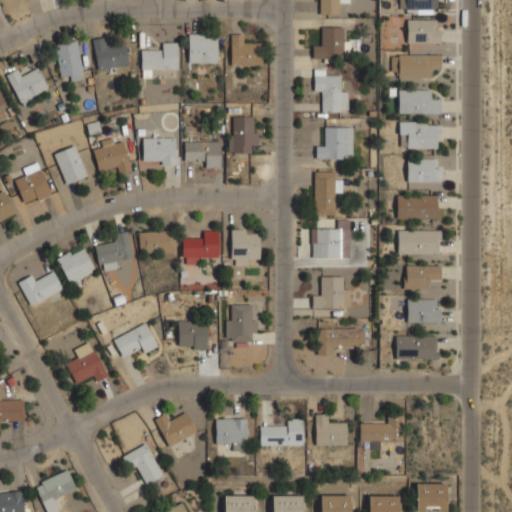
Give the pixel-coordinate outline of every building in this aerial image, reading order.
[(318,0),(318,15),(340,15),(340,0),(318,0)] [(401,0),(401,12),(437,12),(437,0),(401,0)] [(408,48),(441,48),(441,18),(408,18),(408,48)] [(314,45),(314,57),(351,57),(351,37),(343,37),(343,26),(323,26),(323,45),(314,45)] [(219,63),(219,34),(188,34),(188,63),(219,63)] [(231,65),(262,65),(262,44),(242,44),(242,34),(231,34),(231,65)] [(97,70),(129,65),(126,44),(104,47),(103,37),(93,39),(97,70)] [(79,41),(56,43),(60,77),(70,76),(70,80),(84,79),(79,41)] [(178,42),(160,42),(160,51),(142,51),(142,76),(151,76),(151,69),(178,69),(178,42)] [(432,79),(432,69),(442,69),(442,54),(398,54),(398,79),(432,79)] [(21,105),(50,93),(40,68),(23,75),(20,68),(7,73),(21,105)] [(323,91),(324,111),(345,111),(344,69),(315,70),(315,91),(323,91)] [(442,101),(432,101),(432,89),(399,89),(399,113),(442,113),(442,101)] [(229,116),(229,153),(255,153),(255,116),(229,116)] [(442,147),(442,121),(399,121),(399,147),(442,147)] [(354,126),(326,126),(326,147),(316,147),(316,158),(353,158),(354,126)] [(177,137),(143,137),(143,164),(177,164),(177,137)] [(119,166),(120,174),(131,172),(125,138),(93,143),(97,169),(119,166)] [(185,140),(185,159),(205,159),(205,168),(222,168),(222,139),(185,140)] [(88,175),(75,144),(54,153),(67,184),(88,175)] [(408,181),(442,181),(442,158),(408,158),(408,181)] [(23,167),(25,177),(17,179),(23,204),(50,196),(41,162),(23,167)] [(314,215),(335,215),(335,192),(342,192),(342,180),(335,180),(335,169),(314,169),(314,215)] [(0,220),(18,212),(7,189),(0,192),(0,220)] [(397,219),(441,219),(441,194),(397,194),(397,219)] [(312,257),(351,257),(351,219),(342,219),(342,229),(312,229),(312,257)] [(231,265),(251,265),(251,256),(260,256),(260,229),(231,229),(231,265)] [(219,230),(201,230),(201,239),(183,239),(183,264),(201,264),(201,255),(219,255),(219,230)] [(441,230),(398,230),(398,254),(441,254),(441,230)] [(115,242),(95,247),(101,271),(119,267),(117,260),(135,256),(128,231),(113,234),(115,242)] [(176,254),(176,231),(140,231),(140,254),(176,254)] [(57,258),(72,288),(89,279),(86,273),(95,268),(83,244),(57,258)] [(405,265),(405,289),(432,289),(432,280),(441,280),(441,265),(405,265)] [(35,273),(18,281),(30,305),(63,288),(55,271),(38,279),(35,273)] [(346,276),(322,276),(322,296),(312,296),(312,308),(346,308),(346,276)] [(441,323),(441,298),(408,298),(408,323),(441,323)] [(256,303),(227,303),(227,342),(256,342),(256,303)] [(178,349),(208,349),(208,319),(178,319),(178,349)] [(113,338),(121,355),(140,346),(144,354),(159,347),(147,322),(113,338)] [(318,355),(337,355),(337,345),(368,345),(368,324),(318,324),(318,355)] [(439,334),(396,334),(396,359),(439,359),(439,334)] [(73,349),(77,359),(67,363),(74,382),(89,376),(92,383),(107,376),(93,341),(73,349)] [(24,400),(0,400),(0,428),(3,428),(3,420),(24,420),(24,400)] [(163,413),(154,418),(169,446),(197,432),(187,412),(168,422),(163,413)] [(315,445),(348,445),(348,423),(326,423),(326,414),(315,414),(315,445)] [(248,417),(216,417),(216,444),(248,444),(248,417)] [(304,445),(304,417),(284,417),(284,427),(259,427),(259,445),(304,445)] [(370,448),(382,449),(382,439),(401,439),(402,421),(360,420),(359,441),(370,441),(370,448)] [(126,453),(143,485),(163,475),(147,442),(126,453)] [(35,483),(46,511),(56,511),(59,511),(54,499),(77,490),(68,470),(35,483)] [(416,511),(447,511),(447,483),(416,483),(416,511)] [(0,511),(27,511),(26,489),(0,491),(0,511)] [(352,511),(352,493),(320,493),(320,511),(352,511)] [(256,511),(256,494),(225,494),(225,511),(256,511)] [(303,511),(303,494),(273,494),(273,511),(303,511)] [(399,511),(399,495),(369,494),(369,511),(399,511)] [(188,511),(183,502),(163,511),(188,511)]
